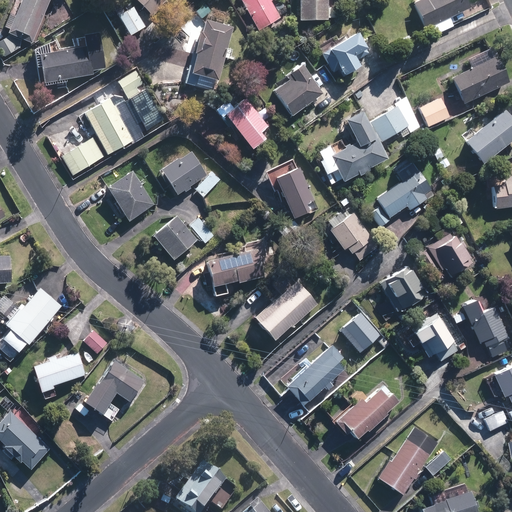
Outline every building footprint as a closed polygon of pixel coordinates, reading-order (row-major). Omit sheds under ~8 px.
[(31,41),(48,0),(20,0),(7,31),(31,41)] [(128,0),(124,0),(113,7),(130,35),(145,26),(128,0)] [(134,0),(152,17),(164,5),(170,11),(180,0),(134,0)] [(280,17),(269,0),(238,0),(257,31),(280,17)] [(296,0),(296,20),(326,21),(326,18),(337,18),(337,0),(296,0)] [(451,26),(446,16),(468,5),(465,0),(421,0),(412,5),(424,27),(430,25),(435,34),(451,26)] [(203,1),(188,14),(195,23),(211,10),(203,1)] [(215,79),(229,27),(202,20),(188,72),(215,79)] [(342,74),(357,65),(352,56),(366,48),(356,31),(320,53),(332,72),(338,68),(342,74)] [(41,83),(93,75),(92,70),(104,68),(99,33),(71,37),(72,46),(36,52),(41,83)] [(494,58),(489,47),(465,59),(469,68),(449,77),(461,103),(507,82),(496,58),(494,58)] [(289,79),(272,91),(289,115),(320,94),(299,64),(285,74),(289,79)] [(134,71),(115,82),(125,99),(129,97),(145,88),(134,71)] [(242,96),(222,113),(251,149),(265,138),(259,131),(266,126),(242,96)] [(83,114),(107,156),(148,132),(129,97),(112,106),(108,99),(83,114)] [(379,142),(397,132),(401,138),(420,127),(403,97),(392,103),(394,107),(368,122),(379,142)] [(439,98),(418,108),(426,126),(447,117),(439,98)] [(480,164),(511,138),(511,122),(502,109),(462,141),(480,164)] [(360,110),(343,120),(355,142),(318,163),(330,184),(340,178),(342,181),(357,172),(359,175),(369,169),(369,168),(386,158),(360,110)] [(61,156),(71,174),(103,156),(93,137),(61,156)] [(445,156),(437,140),(427,146),(436,161),(437,161),(445,156)] [(189,151),(159,168),(174,194),(182,190),(189,186),(204,177),(189,151)] [(434,193),(431,189),(410,161),(394,172),(400,180),(363,206),(378,227),(390,219),(389,217),(405,206),(408,210),(425,198),(426,199),(434,193)] [(303,203),(313,199),(297,166),(273,177),(291,216),(306,209),(303,203)] [(130,171),(105,187),(127,221),(152,205),(130,171)] [(220,180),(211,171),(193,189),(202,198),(220,180)] [(484,188),(491,188),(492,208),(511,206),(511,173),(503,174),(503,177),(483,178),(484,188)] [(335,259),(346,250),(349,254),(352,252),(359,261),(378,246),(351,211),(344,217),(338,209),(324,219),(327,223),(324,225),(326,228),(336,241),(327,248),(335,259)] [(174,215),(151,235),(173,259),(195,239),(174,215)] [(198,215),(188,223),(204,243),(214,235),(198,215)] [(280,221),(274,227),(283,237),(289,231),(280,221)] [(430,284),(447,274),(469,261),(451,230),(425,246),(425,247),(412,255),(430,284)] [(209,285),(210,285),(212,296),(227,294),(225,283),(261,279),(257,251),(205,257),(209,285)] [(0,282),(8,283),(9,255),(0,254),(0,282)] [(424,293),(406,264),(377,283),(395,311),(424,293)] [(252,316),(273,339),(289,326),(289,327),(317,303),(296,278),(252,316)] [(3,324),(8,328),(0,337),(0,351),(10,360),(17,351),(25,342),(27,343),(59,304),(37,286),(24,302),(22,301),(3,324)] [(493,306),(482,310),(477,298),(461,305),(478,342),(482,341),(484,346),(485,345),(490,356),(506,349),(501,339),(506,336),(493,306)] [(358,312),(338,331),(358,352),(378,333),(358,312)] [(457,349),(435,312),(408,328),(417,342),(422,339),(426,346),(421,349),(425,356),(433,352),(438,360),(457,349)] [(91,330),(82,340),(97,353),(106,343),(91,330)] [(331,344),(310,363),(306,359),(300,364),(304,368),(286,385),(302,403),(323,385),(326,389),(334,382),(330,378),(348,362),(331,344)] [(32,364),(40,391),(42,399),(55,395),(52,387),(51,384),(83,375),(76,351),(55,357),(54,354),(46,357),(46,360),(32,364)] [(115,392),(126,401),(142,380),(114,358),(82,400),(108,420),(118,408),(108,400),(115,392)] [(511,363),(491,375),(502,396),(505,395),(509,402),(511,400),(511,363)] [(349,395),(353,400),(331,420),(344,435),(348,431),(354,438),(365,429),(366,430),(386,413),(385,411),(397,400),(389,392),(384,396),(377,388),(367,396),(359,387),(349,395)] [(49,448),(9,409),(0,418),(0,443),(28,470),(49,448)] [(502,410),(483,419),(488,430),(507,421),(502,410)] [(412,424),(390,459),(388,457),(375,477),(378,479),(401,494),(436,439),(412,424)] [(432,474),(450,458),(442,450),(425,466),(432,474)] [(511,484),(511,464),(504,455),(489,467),(507,488),(511,484)] [(188,511),(197,511),(214,490),(216,491),(226,478),(224,477),(202,460),(172,499),(188,511)] [(451,476),(468,470),(465,460),(447,465),(451,476)] [(462,491),(460,486),(415,500),(419,511),(476,511),(469,489),(462,491)] [(267,511),(258,500),(243,511),(267,511)]
